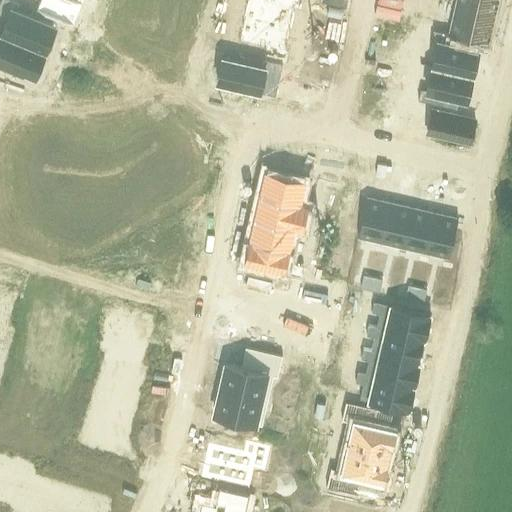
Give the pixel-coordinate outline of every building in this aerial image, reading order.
[(16,0),(0,0),(0,2),(0,12),(8,16),(1,33),(46,51),(56,25),(17,9),(20,2),(16,0)] [(78,0),(40,0),(37,9),(74,24),(83,2),(78,0)] [(248,0),(244,17),(291,28),(295,8),(300,9),(302,0),(248,0)] [(457,0),(455,9),(494,18),(498,0),(457,0)] [(455,9),(450,32),(489,41),(494,18),(455,9)] [(404,13),(402,21),(413,24),(415,16),(404,13)] [(244,17),(239,41),(266,47),(263,59),(287,64),(290,51),(286,50),(291,28),(244,17)] [(438,41),(432,65),(473,74),(479,49),(466,46),(468,36),(435,28),(432,40),(438,41)] [(0,32),(0,62),(24,72),(24,71),(36,75),(46,51),(1,33),(0,32)] [(367,37),(364,49),(385,54),(388,42),(367,37)] [(383,66),(385,54),(364,49),(361,61),(383,66)] [(223,56),(217,81),(264,92),(267,76),(279,79),(283,63),(245,54),(244,60),(223,56)] [(421,87),(418,99),(453,107),(456,97),(467,100),(473,74),(432,65),(427,89),(421,87)] [(351,104),(348,119),(375,125),(379,110),(351,104)] [(433,108),(427,131),(470,141),(475,118),(433,108)] [(266,170),(261,194),(315,207),(316,206),(312,205),(315,196),(307,194),(310,180),(266,170)] [(261,194),(256,216),(302,227),(305,214),(313,216),(315,207),(261,194)] [(367,195),(358,235),(381,241),(390,201),(367,195)] [(390,201),(381,241),(403,246),(413,206),(390,201)] [(413,206),(403,246),(426,251),(435,211),(413,206)] [(435,211),(426,251),(449,256),(458,216),(435,211)] [(256,216),(251,238),(302,250),(304,241),(296,239),(299,227),(302,228),(302,227),(256,216)] [(251,238),(245,262),(301,275),(304,264),(296,262),(299,250),(302,251),(302,250),(251,238)] [(0,321),(26,329),(34,304),(19,299),(25,279),(11,275),(12,271),(0,267),(0,321)] [(364,273),(361,286),(370,289),(373,276),(364,273)] [(373,276),(370,289),(380,291),(383,278),(373,276)] [(408,284),(405,297),(415,299),(418,286),(408,284)] [(418,286),(415,299),(424,301),(427,288),(418,286)] [(448,307),(451,295),(435,291),(433,303),(448,307)] [(369,323),(369,324),(425,337),(430,313),(374,300),(372,310),(380,312),(377,325),(369,323)] [(85,321),(78,345),(127,360),(132,343),(146,347),(155,321),(133,314),(135,309),(110,302),(103,326),(85,321)] [(344,310),(342,318),(354,320),(355,313),(344,310)] [(342,318),(340,326),(352,328),(354,320),(342,318)] [(364,346),(363,347),(419,360),(425,337),(369,324),(366,334),(374,335),(371,348),(364,346)] [(0,371),(5,373),(17,332),(0,326),(0,371)] [(226,362),(220,387),(268,398),(273,375),(277,376),(282,354),(246,346),(241,365),(226,362)] [(363,347),(361,357),(369,359),(366,372),(414,384),(419,360),(363,347)] [(96,376),(89,399),(135,413),(142,388),(120,381),(125,366),(94,356),(89,374),(96,376)] [(333,357),(331,365),(343,367),(345,359),(333,357)] [(331,365),(329,372),(341,375),(343,367),(331,365)] [(358,371),(356,380),(364,382),(360,397),(408,408),(414,384),(366,372),(358,371)] [(220,387),(214,413),(262,424),(268,398),(220,387)] [(75,419),(70,437),(101,446),(105,431),(127,438),(135,413),(89,399),(82,422),(75,419)] [(347,420),(341,444),(388,455),(390,445),(392,445),(395,430),(373,425),(377,407),(346,400),(342,419),(347,420)] [(211,447),(204,476),(247,486),(251,467),(263,469),(268,448),(247,443),(245,455),(211,447)] [(331,467),(326,486),(358,493),(362,475),(383,480),(387,465),(386,465),(388,455),(341,444),(336,468),(331,467)] [(0,452),(0,501),(12,505),(29,450),(14,445),(11,456),(0,452)] [(33,459),(20,499),(40,505),(37,511),(66,511),(76,483),(56,477),(59,467),(33,459)] [(76,483),(66,511),(108,511),(117,486),(94,479),(89,495),(74,491),(76,483)] [(201,506),(199,511),(244,511),(248,498),(219,492),(215,509),(201,506)] [(289,511),(291,505),(269,499),(265,511),(289,511)]
